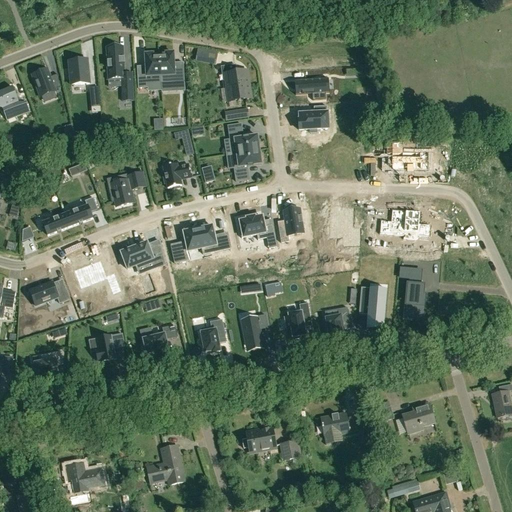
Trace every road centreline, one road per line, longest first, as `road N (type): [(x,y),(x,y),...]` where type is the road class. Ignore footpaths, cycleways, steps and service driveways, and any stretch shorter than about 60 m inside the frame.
road 1 (residential): [(0,63),(117,25),(249,47),(267,72),(283,187)]
road 2 (residential): [(283,187),(144,219),(25,265),(0,262)]
road 3 (residential): [(511,294),(470,206),(449,191),(283,187)]
road 4 (residential): [(194,397),(449,352)]
road 5 (residential): [(0,436),(194,397)]
road 6 (residential): [(498,511),(449,352)]
road 7 (residential): [(230,511),(194,397)]
